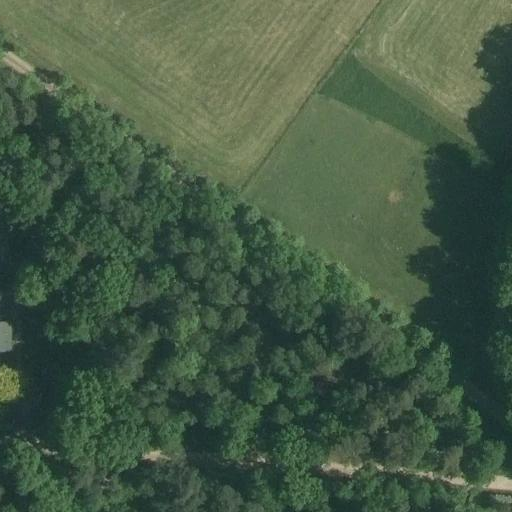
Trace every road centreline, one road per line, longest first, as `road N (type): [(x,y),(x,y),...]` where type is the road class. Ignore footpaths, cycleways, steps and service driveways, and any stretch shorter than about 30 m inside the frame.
road 1 (track): [(511,426),(0,52)]
road 2 (unclassified): [(511,484),(0,444)]
